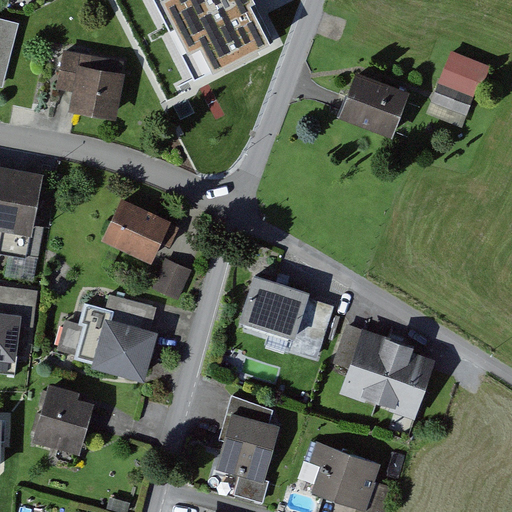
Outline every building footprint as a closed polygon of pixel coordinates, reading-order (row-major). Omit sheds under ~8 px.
[(228,0),(147,36),(170,89),(272,44),(252,0),(228,0)] [(207,0),(158,0),(170,20),(207,0)] [(0,62),(20,67),(28,31),(0,24),(0,62)] [(61,87),(79,90),(75,111),(119,118),(127,74),(124,74),(126,60),(68,50),(61,87)] [(491,65),(456,53),(436,108),(471,121),(491,65)] [(418,92),(363,72),(345,118),(400,139),(418,92)] [(0,229),(6,231),(2,252),(15,255),(11,275),(40,280),(50,226),(37,224),(46,173),(0,164),(0,229)] [(175,218),(125,198),(109,238),(159,258),(175,218)] [(167,258),(154,285),(179,297),(192,270),(167,258)] [(337,311),(310,302),(314,292),(259,274),(244,321),(296,338),(292,350),(321,359),(337,311)] [(24,315),(0,311),(0,359),(19,361),(24,315)] [(162,332),(108,317),(93,367),(147,382),(162,332)] [(441,358),(368,333),(348,391),(421,416),(441,358)] [(103,405),(56,388),(37,439),(84,456),(103,405)] [(286,415),(239,402),(219,473),(265,486),(286,415)] [(7,419),(0,419),(0,472),(9,473),(7,419)] [(383,463),(325,443),(309,489),(368,509),(383,463)]
